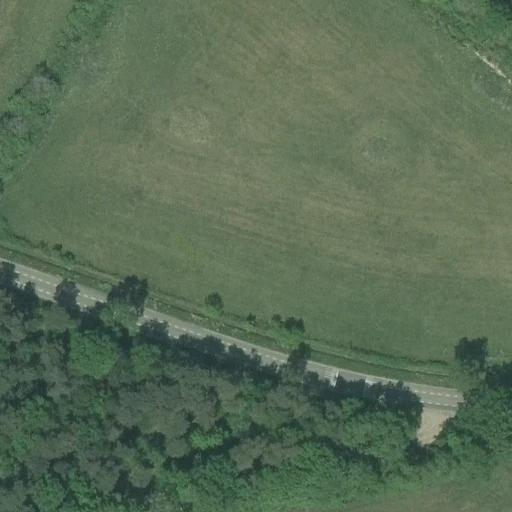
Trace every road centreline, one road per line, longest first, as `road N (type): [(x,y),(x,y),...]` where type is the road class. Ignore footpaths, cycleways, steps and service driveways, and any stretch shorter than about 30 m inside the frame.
road 1 (tertiary): [(0,272),(352,386),(511,407)]
road 2 (track): [(441,401),(434,425),(361,454),(71,511)]
